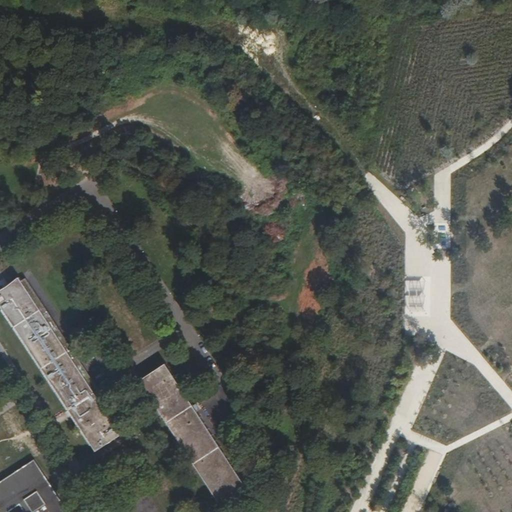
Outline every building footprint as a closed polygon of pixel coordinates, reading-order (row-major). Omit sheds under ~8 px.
[(123,434),(20,277),(0,289),(0,302),(97,451),(123,434)] [(421,305),(421,290),(406,289),(405,304),(421,305)] [(420,324),(420,308),(405,308),(405,323),(420,324)] [(248,488),(167,363),(141,381),(223,505),(248,488)] [(432,448),(446,453),(451,438),(437,433),(432,448)] [(70,511),(36,460),(0,482),(0,511),(70,511)]
